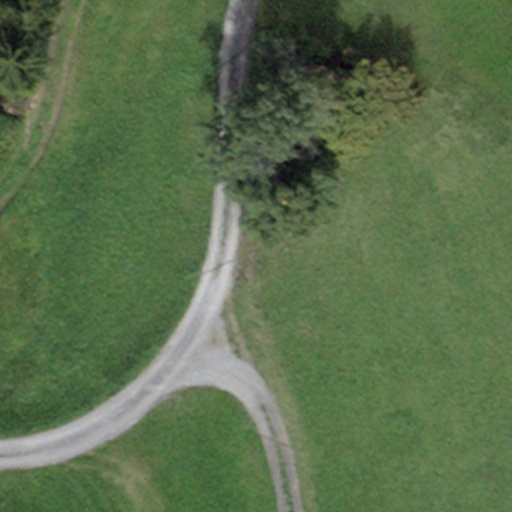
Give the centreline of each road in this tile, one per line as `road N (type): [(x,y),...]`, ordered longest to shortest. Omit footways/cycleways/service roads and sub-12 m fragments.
road 1 (track): [(0,461),(113,419),(191,347),(229,243),(231,81),(252,0)]
road 2 (track): [(191,347),(235,375),(278,447),(286,511)]
